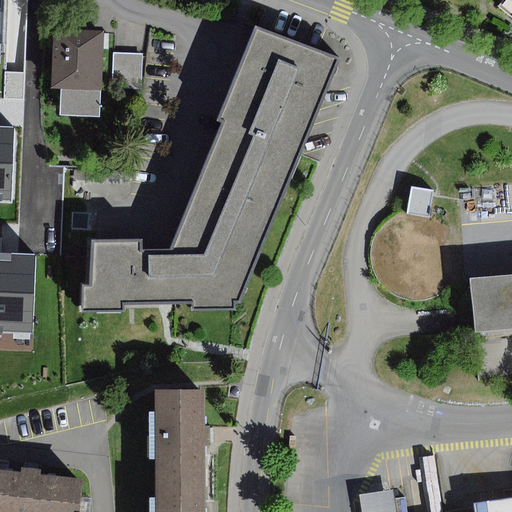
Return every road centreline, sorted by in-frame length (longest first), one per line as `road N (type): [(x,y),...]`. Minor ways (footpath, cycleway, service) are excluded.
road 1 (residential): [(398,31),(280,349),(254,511)]
road 2 (residential): [(511,77),(398,31)]
